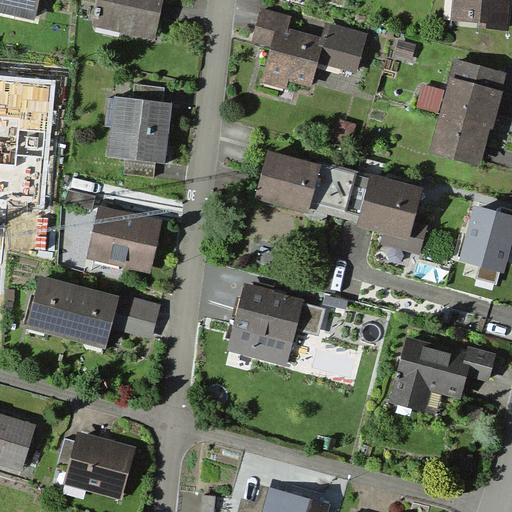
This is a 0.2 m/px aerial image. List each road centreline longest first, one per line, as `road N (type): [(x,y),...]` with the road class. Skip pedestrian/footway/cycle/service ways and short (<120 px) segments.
road 1 (residential): [(176,424),(220,0)]
road 2 (residential): [(176,424),(490,511)]
road 3 (residential): [(0,378),(176,424)]
